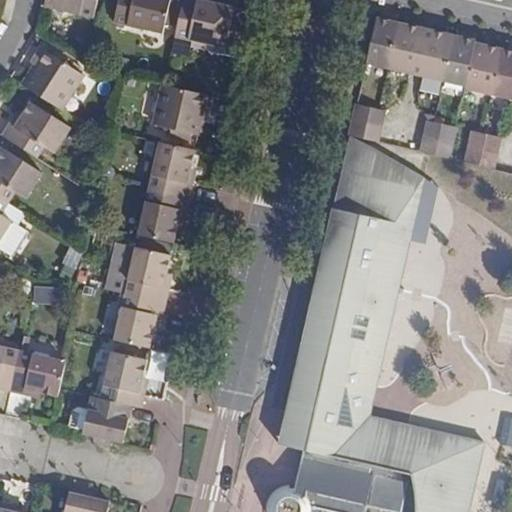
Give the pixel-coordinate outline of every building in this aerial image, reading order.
[(46,0),(45,6),(93,17),(97,0),(46,0)] [(118,0),(113,22),(162,34),(169,0),(118,0)] [(183,0),(172,52),(188,55),(191,46),(192,40),(206,43),(206,49),(239,58),(250,12),(215,3),(204,1),(204,0),(183,0)] [(367,64),(388,70),(399,23),(388,20),(377,18),(367,64)] [(411,73),(422,76),(427,53),(416,51),(421,28),(407,25),(399,23),(388,70),(410,75),(411,73)] [(422,76),(444,81),(454,36),(432,31),(421,28),(416,51),(427,53),(422,76)] [(444,81),(465,87),(475,44),(476,41),(465,39),(454,36),(444,81)] [(191,46),(206,49),(206,43),(192,40),(191,46)] [(465,88),(491,94),(501,50),(491,48),(475,44),(465,87),(465,88)] [(23,86),(61,109),(84,74),(41,47),(35,58),(31,64),(36,67),(23,86)] [(511,99),(511,52),(501,50),(491,94),(511,99)] [(198,136),(201,123),(203,112),(209,114),(213,96),(164,85),(163,85),(155,125),(170,129),(168,136),(190,142),(191,134),(198,136)] [(2,135),(38,158),(44,146),(56,153),(72,127),(31,102),(23,114),(18,123),(12,120),(2,135)] [(381,127),(385,111),(357,106),(354,120),(381,127)] [(18,111),(12,120),(18,123),(23,114),(18,111)] [(203,112),(201,123),(206,123),(209,114),(203,112)] [(378,142),(381,127),(354,120),(350,136),(378,142)] [(453,143),(456,128),(429,121),(425,137),(453,143)] [(497,153),(501,138),(473,131),(470,147),(497,153)] [(468,511),(485,443),(369,417),(407,240),(403,239),(416,181),(350,136),(280,445),(303,451),(296,484),(287,483),(276,487),(268,495),(265,508),(265,511),(468,511)] [(449,159),(453,143),(425,137),(421,152),(449,159)] [(195,150),(159,142),(148,188),(190,198),(193,183),(188,182),(190,173),(195,150)] [(0,197),(8,203),(15,192),(27,199),(42,173),(1,147),(0,148),(0,197)] [(466,162),(493,169),(497,153),(470,147),(466,162)] [(196,173),(190,173),(188,182),(193,183),(196,173)] [(138,235),(174,243),(179,220),(181,211),(187,212),(190,198),(148,188),(138,235)] [(8,203),(0,197),(0,240),(13,222),(1,214),(8,203)] [(125,294),(166,303),(169,289),(164,288),(167,273),(171,256),(119,244),(108,290),(125,294)] [(163,318),(166,303),(125,294),(114,340),(150,349),(154,331),(157,316),(163,318)] [(159,332),(163,318),(157,316),(154,331),(159,332)] [(0,346),(0,388),(10,392),(20,351),(0,346)] [(58,397),(60,390),(66,361),(20,351),(10,392),(23,395),(25,389),(41,393),(58,397)] [(101,399),(132,406),(142,408),(145,394),(140,393),(143,378),(147,361),(111,352),(101,399)] [(25,389),(23,395),(38,398),(41,393),(25,389)] [(123,443),(132,406),(101,399),(90,397),(83,434),(123,443)] [(107,511),(110,502),(69,493),(64,511),(107,511)] [(0,511),(22,511),(18,511),(7,510),(8,504),(0,501),(0,511)]
